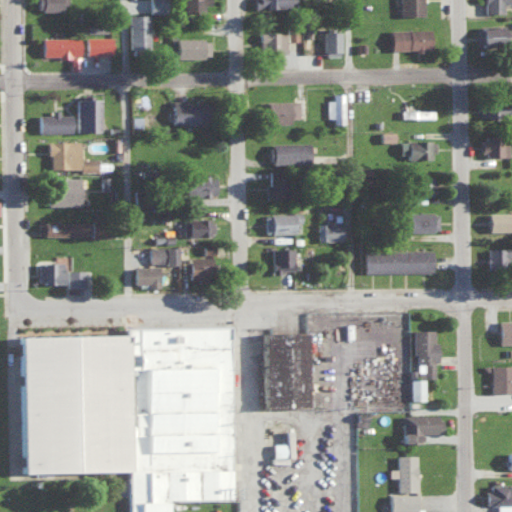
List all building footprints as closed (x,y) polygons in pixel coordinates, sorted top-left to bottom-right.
[(34,0),(35,11),(62,10),(61,0),(34,0)] [(166,12),(165,0),(147,0),(148,13),(166,12)] [(182,0),(182,12),(202,11),(202,3),(209,3),(208,0),(182,0)] [(396,0),(422,0),(423,15),(397,16),(396,0)] [(511,0),(511,2),(500,2),(501,11),(481,11),(481,0),(511,0)] [(148,48),(147,14),(127,14),(128,49),(148,48)] [(511,44),(511,28),(502,28),(502,25),(475,25),(476,45),(511,44)] [(286,40),(297,39),(296,27),(286,28),(286,40)] [(428,48),(428,28),(388,29),(389,49),(428,48)] [(339,30),(322,30),(321,55),(339,55),(339,30)] [(257,31),(258,50),(285,49),(284,31),(257,31)] [(77,36),(39,37),(40,56),(77,55),(77,36)] [(109,36),(83,36),(84,54),(109,54),(109,36)] [(174,38),(175,57),(208,56),(208,37),(174,38)] [(68,68),(77,68),(77,55),(68,55),(68,68)] [(342,92),(327,92),(328,123),(342,123),(342,92)] [(72,130),(97,131),(98,98),(72,97),(72,130)] [(169,99),(170,123),(206,122),(205,102),(183,102),(183,99),(169,99)] [(478,116),(510,117),(511,100),(478,99),(478,116)] [(288,123),(288,116),(296,116),(297,100),(261,100),(261,123),(288,123)] [(36,131),(70,131),(70,112),(57,112),(57,107),(48,107),(49,113),(36,114),(36,131)] [(432,117),(432,109),(399,109),(399,117),(432,117)] [(393,131),(378,131),(379,141),(393,141),(393,131)] [(480,155),(506,156),(507,135),(480,134),(480,155)] [(405,157),(430,157),(430,150),(435,150),(435,141),(429,141),(429,137),(404,137),(404,141),(396,141),(396,153),(405,153),(405,157)] [(49,154),(44,154),(44,140),(76,140),(76,157),(96,157),(96,170),(79,170),(79,167),(49,167),(49,154)] [(306,141),(267,142),(268,163),(307,163),(306,141)] [(370,180),(370,167),(355,167),(355,180),(370,180)] [(263,197),(286,196),(285,168),(266,169),(266,182),(262,182),(263,197)] [(182,197),(215,196),(214,176),(208,176),(208,172),(195,173),(195,177),(191,177),(182,180),(182,197)] [(406,176),(407,195),(432,194),(432,175),(406,176)] [(44,204),(44,176),(78,177),(78,205),(44,204)] [(400,212),(405,212),(405,210),(429,209),(429,213),(436,213),(436,226),(431,226),(431,230),(400,231),(400,212)] [(261,232),(268,232),(268,235),(293,234),(293,222),(299,222),(299,210),(267,211),(267,214),(261,214),(261,232)] [(485,212),(511,211),(511,229),(486,230),(485,212)] [(181,235),(207,235),(207,231),(212,231),(212,218),(201,218),(201,215),(181,215),(181,235)] [(89,237),(104,237),(104,219),(89,218),(89,237)] [(41,235),(85,236),(85,221),(42,220),(42,222),(36,222),(36,232),(40,232),(41,235)] [(341,239),(340,220),(314,222),(315,241),(341,239)] [(145,245),(175,244),(177,264),(155,265),(155,261),(146,261),(145,245)] [(511,245),(485,246),(486,262),(511,261),(511,245)] [(363,271),(363,246),(431,246),(431,271),(363,271)] [(270,271),(269,248),(292,247),(293,270),(270,271)] [(210,278),(209,256),(186,256),(187,278),(210,278)] [(34,263),(38,263),(38,260),(60,259),(61,282),(41,283),(41,281),(35,281),(34,263)] [(132,266),(132,283),(146,282),(146,287),(157,287),(156,265),(132,266)] [(65,287),(64,269),(86,269),(86,287),(65,287)] [(11,323),(226,318),(230,494),(165,496),(165,511),(125,511),(125,464),(15,467),(11,323)] [(511,318),(496,319),(497,342),(511,341),(511,318)] [(413,376),(434,376),(434,339),(432,339),(431,327),(412,328),(413,376)] [(302,329),(259,330),(261,405),(304,404),(302,329)] [(511,363),(488,363),(489,390),(511,389),(511,372),(511,373),(511,363)] [(422,399),(423,377),(408,377),(408,398),(422,399)] [(400,441),(419,441),(418,431),(438,431),(438,413),(400,413),(400,441)] [(279,455),(279,461),(284,461),(284,455),(289,455),(288,441),(270,442),(271,456),(279,455)] [(416,509),(387,510),(387,491),(396,490),(394,453),(415,452),(416,509)] [(486,488),(486,482),(511,482),(511,503),(481,503),(481,488),(486,488)]
